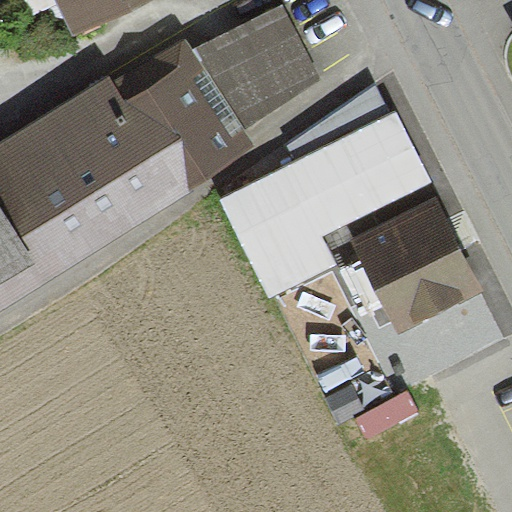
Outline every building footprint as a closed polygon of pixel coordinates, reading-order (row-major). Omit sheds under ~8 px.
[(56,0),(74,37),(149,0),(56,0)] [(0,142),(0,305),(259,149),(246,129),(325,81),(278,3),(195,54),(187,39),(113,84),(109,77),(0,142)] [(288,145),(296,162),(391,115),(376,85),(288,145)] [(296,162),(220,199),(268,300),(336,265),(323,237),(433,182),(397,112),(391,115),(296,162)] [(447,222),(437,201),(352,243),(398,336),(483,294),(462,251),(447,222)] [(480,240),(465,211),(447,222),(462,251),(480,240)] [(325,399),(337,424),(363,411),(352,387),(325,399)] [(408,391),(355,419),(366,441),(419,412),(408,391)]
